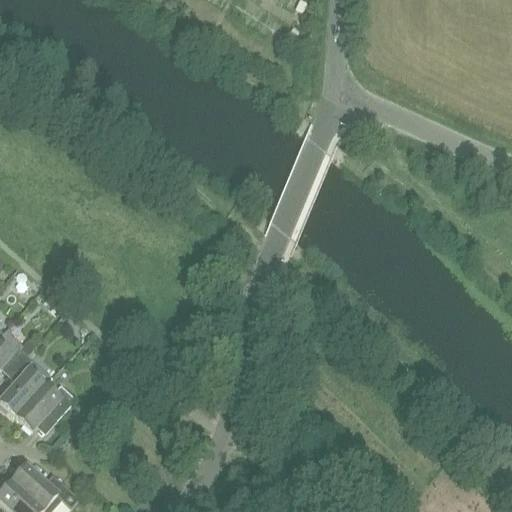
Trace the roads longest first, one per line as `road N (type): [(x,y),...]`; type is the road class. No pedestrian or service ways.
road 1 (unclassified): [(185,511),(218,459),(248,327),(337,93)]
road 2 (unclassified): [(337,93),(511,168)]
